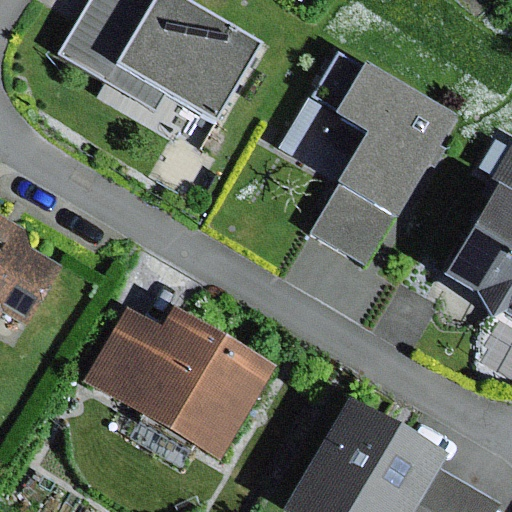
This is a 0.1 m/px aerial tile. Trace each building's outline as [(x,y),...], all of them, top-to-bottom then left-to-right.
[(112,71),(152,0),(88,0),(55,59),(152,113),(161,99),(112,71)] [(259,50),(171,0),(152,0),(112,71),(161,99),(213,129),(259,50)] [(451,123),(335,54),(277,151),(289,158),(319,108),(333,117),(331,121),(361,138),(331,189),(335,191),(308,236),(364,269),(451,123)] [(511,143),(485,190),(491,194),(439,283),(471,301),(486,327),(500,318),(511,324),(511,143)] [(0,319),(23,332),(58,272),(25,252),(22,234),(0,221),(0,319)] [(158,331),(124,311),(79,387),(216,467),(271,373),(169,313),(158,331)] [(445,460),(343,402),(280,511),(494,511),(497,508),(437,474),(445,460)]
